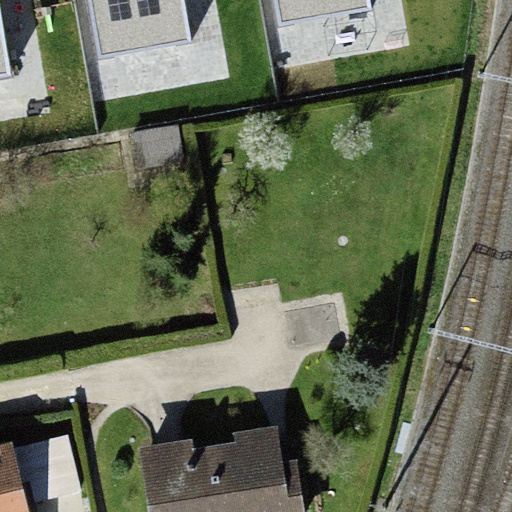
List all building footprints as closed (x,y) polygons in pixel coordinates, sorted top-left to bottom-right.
[(0,0),(0,76),(10,75),(0,16),(0,0)] [(88,0),(98,57),(189,42),(182,0),(88,0)] [(272,0),(277,27),(368,11),(366,0),(272,0)] [(190,438),(136,447),(146,511),(304,511),(297,459),(281,461),(275,425),(233,432),(234,441),(192,448),(190,438)] [(31,511),(14,440),(0,442),(0,511),(31,511)]
